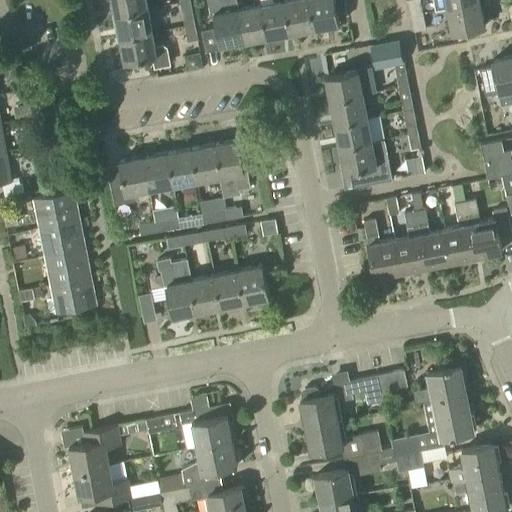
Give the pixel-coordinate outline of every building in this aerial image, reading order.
[(111,0),(115,16),(148,9),(145,0),(111,0)] [(244,41),(238,8),(237,8),(235,0),(206,0),(210,15),(214,15),(220,45),(244,41)] [(284,0),(274,0),(275,1),(262,4),(268,36),(290,32),(284,0)] [(284,0),(290,32),(314,28),(309,0),(284,0)] [(309,0),(314,28),(338,23),(336,8),(346,6),(345,0),(309,0)] [(407,0),(410,16),(423,13),(420,0),(407,0)] [(445,0),(447,8),(480,2),(480,0),(445,0)] [(185,26),(195,24),(190,1),(181,3),(180,2),(179,2),(184,26),(185,26)] [(480,2),(447,8),(452,33),(485,26),(480,2)] [(244,41),(268,36),(262,4),(238,8),(244,41)] [(120,39),(152,32),(148,9),(115,16),(120,39)] [(423,13),(410,16),(413,31),(426,29),(423,13)] [(185,26),(184,26),(187,41),(197,39),(195,24),(185,26)] [(152,32),(120,39),(125,63),(152,57),(154,68),(171,64),(167,46),(163,44),(155,45),(152,32)] [(403,59),(399,40),(372,45),(375,65),(403,59)] [(187,70),(202,68),(199,52),(184,55),(187,70)] [(499,92),(511,88),(511,55),(492,60),(499,92)] [(398,88),(409,86),(404,61),(394,62),(397,79),(398,88)] [(330,101),(363,95),(358,71),(325,77),(330,101)] [(403,112),(414,110),(409,86),(398,88),(403,112)] [(335,125),(380,116),(380,115),(367,118),(363,95),(330,101),(335,125)] [(407,135),(418,133),(414,110),(403,112),(407,135)] [(339,149),(372,142),(372,141),(385,138),(380,116),(335,125),(339,149)] [(418,133),(407,135),(410,150),(421,148),(418,133)] [(220,175),(220,176),(223,196),(241,193),(240,188),(250,186),(247,169),(244,169),(238,138),(214,143),(220,175)] [(511,157),(510,149),(503,151),(501,140),(481,143),(487,179),(511,174),(511,157)] [(372,142),(339,149),(342,161),(340,162),(345,189),(393,179),(387,151),(374,154),(372,142)] [(197,180),(220,176),(220,175),(214,143),(191,147),(197,180)] [(173,184),(197,180),(191,147),(167,152),(173,184)] [(5,152),(0,153),(0,183),(10,181),(5,152)] [(149,189),(173,184),(167,152),(143,156),(148,183),(149,189)] [(136,191),(149,189),(148,183),(143,156),(119,160),(124,188),(112,190),(114,204),(137,200),(136,191)] [(38,227),(78,219),(73,190),(32,198),(38,227)] [(450,261),(444,229),(430,232),(425,208),(424,208),(420,192),(412,193),(415,210),(426,266),(450,261)] [(389,215),(399,213),(396,196),(386,198),(389,215)] [(464,200),(476,256),(502,251),(499,235),(511,232),(511,231),(507,207),(493,209),(495,218),(480,221),(475,198),(464,200)] [(450,261),(476,256),(464,200),(454,202),(458,226),(444,229),(450,261)] [(178,217),(179,217),(177,206),(153,210),(155,221),(153,221),(156,232),(180,227),(178,217)] [(225,208),(227,219),(243,216),(241,206),(225,208)] [(203,223),(227,219),(225,208),(201,213),(203,223)] [(400,271),(426,266),(415,210),(404,212),(408,236),(394,239),(400,271)] [(180,227),(203,223),(201,213),(179,217),(178,217),(180,227)] [(400,271),(394,239),(379,242),(375,218),(363,221),(375,277),(400,271)] [(44,256),(84,247),(78,219),(38,227),(44,256)] [(140,234),(156,232),(153,221),(139,224),(140,234)] [(229,226),(231,236),(247,234),(245,223),(229,226)] [(207,240),(231,236),(229,226),(205,230),(207,240)] [(185,244),(207,240),(205,230),(183,234),(185,244)] [(168,247),(185,244),(183,234),(166,237),(168,247)] [(50,284),(90,276),(84,247),(44,256),(50,284)] [(167,285),(173,316),(197,311),(191,279),(186,258),(170,262),(169,257),(156,260),(158,270),(160,270),(163,286),(167,285)] [(239,277),(244,301),(269,296),(262,264),(237,269),(239,277)] [(221,306),(244,301),(239,277),(237,269),(214,274),(221,306)] [(197,311),(221,306),(214,274),(192,278),(191,279),(197,311)] [(90,276),(50,284),(56,313),(96,305),(90,276)] [(453,407),(468,404),(460,366),(427,373),(430,386),(413,390),(416,403),(421,402),(433,399),(450,395),(453,407)] [(381,387),(378,374),(349,380),(347,369),(331,373),(337,401),(353,398),(352,393),(381,387)] [(378,374),(381,387),(382,391),(407,385),(404,369),(378,374)] [(304,426),(337,419),(332,393),(320,395),(319,389),(315,385),(304,388),(301,392),(302,399),(299,400),(304,426)] [(196,446),(231,439),(226,412),(211,415),(207,394),(190,397),(192,409),(179,411),(181,423),(191,421),(196,446)] [(444,436),(473,430),(468,404),(453,407),(450,395),(433,399),(439,429),(442,428),(444,436)] [(149,433),(174,428),(176,425),(174,413),(146,419),(149,433)] [(382,450),(381,449),(377,430),(341,437),(337,419),(304,426),(310,451),(341,445),(343,457),(362,454),(382,450)] [(123,434),(143,430),(141,420),(121,423),(123,434)] [(74,471),(109,464),(106,446),(121,443),(117,424),(82,431),(84,441),(68,444),(74,471)] [(393,446),(392,446),(394,455),(421,449),(418,433),(391,439),(393,446)] [(185,486),(209,482),(213,481),(211,470),(236,465),(231,439),(196,446),(199,461),(182,469),(185,486)] [(486,485),(501,482),(493,443),(461,449),(464,464),(447,467),(450,480),(454,479),(454,480),(484,474),(486,485)] [(362,454),(365,465),(314,475),(319,501),(352,495),(349,476),(381,470),(380,463),(395,460),(394,455),(392,446),(381,449),(382,450),(362,454)] [(433,461),(454,460),(453,446),(432,448),(433,461)] [(394,455),(395,460),(396,460),(399,471),(425,466),(424,462),(421,449),(394,455)] [(109,464),(74,471),(79,496),(95,493),(97,503),(131,497),(128,478),(113,481),(109,464)] [(417,468),(420,486),(435,484),(432,466),(417,468)] [(485,511),(506,508),(501,482),(486,485),(484,474),(454,480),(456,493),(469,490),(473,509),(457,511),(485,511)] [(246,489),(242,486),(211,493),(209,482),(185,486),(160,491),(162,505),(163,511),(178,511),(176,501),(207,495),(210,511),(245,511),(243,503),(245,502),(248,499),(246,489)] [(134,511),(162,505),(160,491),(131,497),(134,511)] [(355,511),(352,495),(319,501),(321,511),(355,511)]
